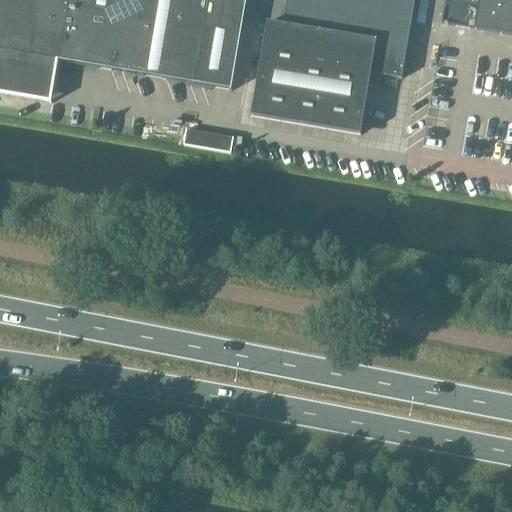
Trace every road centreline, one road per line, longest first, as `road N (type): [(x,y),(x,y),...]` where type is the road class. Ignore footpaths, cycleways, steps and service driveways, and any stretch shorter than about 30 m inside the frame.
road 1 (trunk): [(511,411),(0,312)]
road 2 (trunk): [(0,364),(511,454)]
